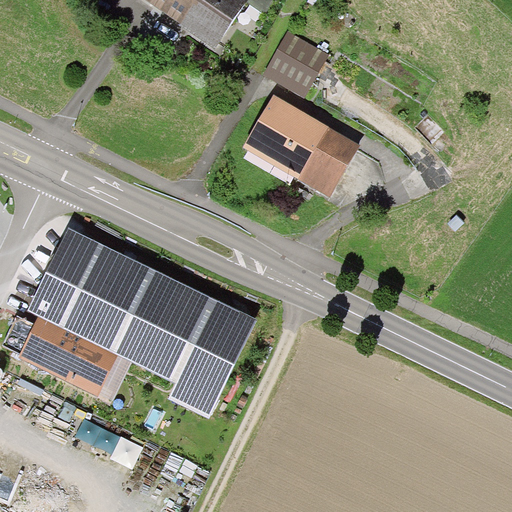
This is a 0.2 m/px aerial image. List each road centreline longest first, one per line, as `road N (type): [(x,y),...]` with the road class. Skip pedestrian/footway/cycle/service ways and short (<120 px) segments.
road 1 (primary): [(0,145),(511,390)]
road 2 (track): [(511,351),(58,130)]
road 3 (track): [(204,511),(290,329),(300,287)]
